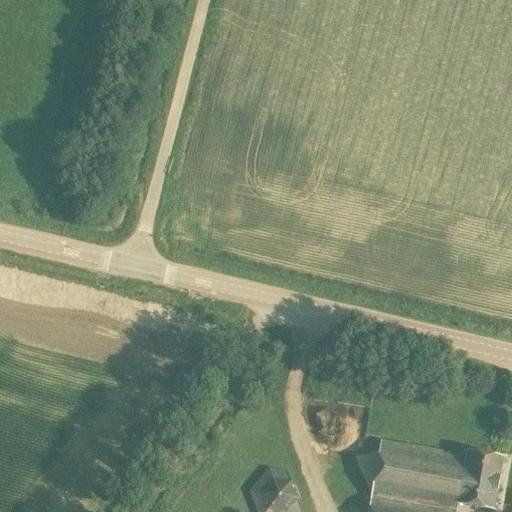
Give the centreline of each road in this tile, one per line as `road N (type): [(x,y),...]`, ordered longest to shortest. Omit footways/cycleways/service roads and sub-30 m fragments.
road 1 (tertiary): [(511,356),(135,267)]
road 2 (unclassified): [(135,267),(205,0)]
road 3 (unknown): [(148,511),(257,349),(268,298)]
road 4 (tertiary): [(135,267),(0,234)]
